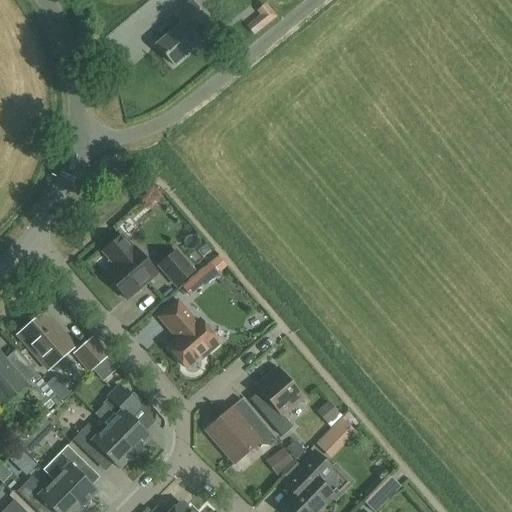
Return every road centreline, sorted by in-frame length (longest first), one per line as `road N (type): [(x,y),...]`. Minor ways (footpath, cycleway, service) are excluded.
road 1 (unclassified): [(30,237),(68,175),(77,140),(73,75),(43,0)]
road 2 (residential): [(183,411),(30,237)]
road 3 (residential): [(183,411),(277,331)]
